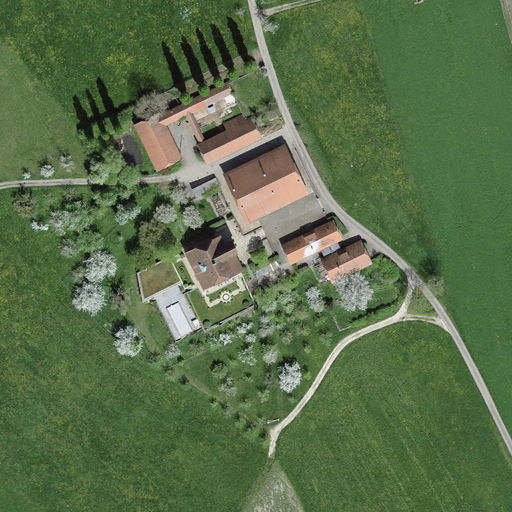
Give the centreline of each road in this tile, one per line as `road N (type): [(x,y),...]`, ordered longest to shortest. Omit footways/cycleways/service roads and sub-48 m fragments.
road 1 (residential): [(261,43),(316,186),(438,310),(511,452)]
road 2 (track): [(166,181),(0,186)]
